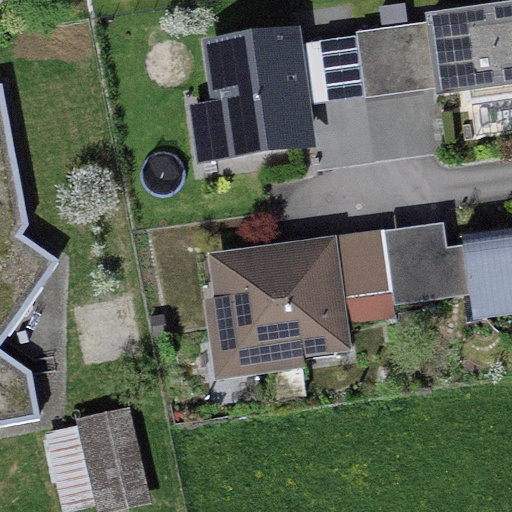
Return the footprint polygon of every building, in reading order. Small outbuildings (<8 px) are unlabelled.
[(511,1),(426,13),(438,99),(511,88),(511,1)] [(220,174),(309,160),(291,51),(203,65),(220,174)] [(18,240),(24,230),(0,101),(0,430),(36,424),(27,378),(0,359),(0,346),(55,266),(18,240)] [(511,228),(465,236),(477,317),(511,312),(511,228)] [(332,237),(211,254),(216,296),(204,297),(215,371),(297,360),(296,349),(347,342),(332,237)]
